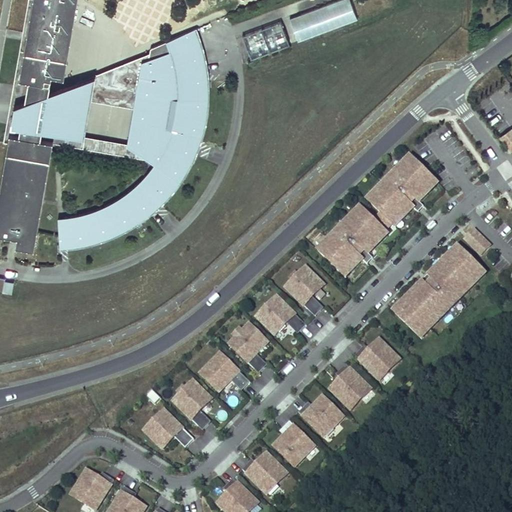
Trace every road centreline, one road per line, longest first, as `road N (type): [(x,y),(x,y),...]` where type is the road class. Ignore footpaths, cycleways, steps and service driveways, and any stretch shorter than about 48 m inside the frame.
road 1 (residential): [(0,510),(96,443),(168,480),(193,478),(475,198)]
road 2 (tertiary): [(14,396),(104,369),(180,334),(445,87)]
